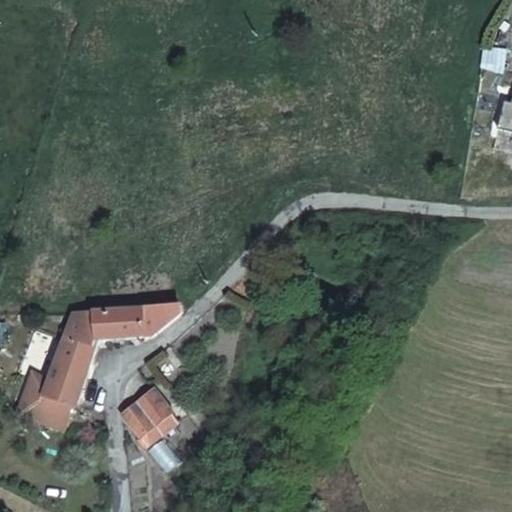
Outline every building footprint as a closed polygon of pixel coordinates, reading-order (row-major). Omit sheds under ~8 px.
[(511,100),(506,99),(500,126),(511,129),(511,100)] [(153,338),(185,312),(182,307),(143,310),(144,312),(146,338),(153,338)] [(98,338),(146,338),(144,312),(99,315),(98,338)] [(99,315),(78,316),(53,380),(42,375),(35,392),(47,397),(42,410),(69,420),(74,408),(77,408),(98,338),(99,315)] [(156,391),(141,404),(160,427),(175,414),(156,391)] [(145,439),(160,427),(141,404),(127,417),(145,439)]
